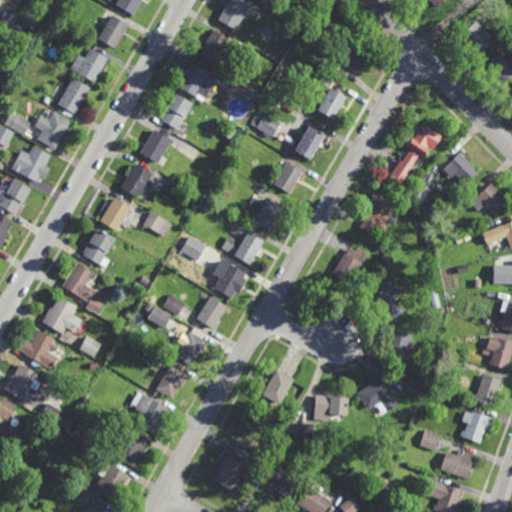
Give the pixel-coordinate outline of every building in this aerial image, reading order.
[(138,0),(131,14),(113,4),(115,0),(138,0)] [(234,29),(216,19),(227,0),(239,0),(248,5),(234,29)] [(124,28),(123,27),(112,48),(96,39),(109,15),(126,24),(124,28)] [(478,53),(460,35),(473,21),(492,39),(478,53)] [(213,63),(197,53),(211,29),(228,39),(213,63)] [(355,71),(331,49),(344,35),(368,57),(355,71)] [(105,58),(92,82),(68,68),(75,54),(81,58),(87,48),(105,58)] [(511,74),(502,84),(484,65),(497,52),(511,67),(511,74)] [(194,97),(176,87),(190,63),(208,73),(194,97)] [(333,119),(316,110),(329,88),(318,82),(322,75),(334,81),(330,88),(345,97),(333,119)] [(73,114),(55,104),(70,78),(87,88),(73,114)] [(27,106),(21,102),(22,101),(21,101),(24,98),(20,95),(22,93),(31,100),(27,106)] [(176,128),(160,119),(161,118),(160,117),(174,94),(190,103),(176,128)] [(47,104),(40,100),(42,96),(49,99),(47,104)] [(50,112),(50,111),(68,121),(52,150),(34,139),(36,136),(28,132),(37,115),(38,116),(42,108),(50,112)] [(272,136),(249,122),(257,109),(280,122),(272,136)] [(18,116),(29,122),(22,134),(5,124),(11,112),(16,115),(19,110),(21,112),(18,116)] [(6,147),(0,143),(0,124),(14,133),(6,147)] [(230,139),(222,135),(228,124),(236,128),(230,139)] [(309,159),(293,150),(308,125),(324,135),(309,159)] [(440,136),(432,149),(429,147),(421,159),(417,156),(410,167),(411,168),(400,185),(388,178),(399,160),(401,161),(409,149),(405,147),(413,135),(415,137),(417,134),(418,135),(424,126),(440,136)] [(156,163),(138,152),(153,128),(170,139),(156,163)] [(48,156),(34,181),(11,169),(12,167),(5,163),(9,156),(8,156),(9,154),(17,158),(21,150),(26,153),(30,146),(48,156)] [(464,185),(445,166),(459,152),(478,171),(464,185)] [(288,194),(272,184),(287,160),(303,170),(288,194)] [(135,197),(120,188),(134,164),(149,174),(135,197)] [(176,188),(168,184),(172,178),(179,183),(176,188)] [(15,216),(0,207),(0,202),(1,201),(0,200),(0,191),(5,194),(13,180),(30,190),(15,216)] [(418,204),(407,193),(420,180),(431,192),(418,204)] [(492,214),(476,196),(490,184),(506,202),(492,214)] [(380,231),(374,228),(372,234),(360,228),(376,195),(394,204),(380,231)] [(114,231),(98,221),(113,197),(129,207),(114,231)] [(268,231),(252,222),(266,197),(282,207),(268,231)] [(207,212),(200,207),(204,200),(211,205),(207,212)] [(163,236),(141,224),(149,210),(171,223),(163,236)] [(1,248),(0,247),(0,214),(12,222),(5,234),(9,236),(1,248)] [(511,246),(509,248),(505,237),(486,245),(481,234),(511,221),(511,246)] [(104,268),(81,255),(96,228),(113,238),(102,256),(108,260),(104,268)] [(249,264),(233,255),(233,254),(221,247),(228,234),(241,241),(246,231),(262,240),(249,264)] [(197,260),(205,244),(188,235),(180,251),(197,260)] [(352,282),(351,281),(346,288),(329,278),(343,254),(361,265),(353,277),(354,278),(352,282)] [(230,296),(213,286),(228,261),(244,272),(230,296)] [(91,281),(89,279),(87,283),(86,282),(84,285),(89,288),(90,286),(94,289),(95,287),(108,295),(96,313),(84,305),(86,301),(61,285),(76,262),(95,275),(91,281)] [(458,273),(457,267),(467,265),(468,271),(458,273)] [(511,284),(492,284),(493,266),(511,266),(511,284)] [(145,285),(141,282),(144,276),(149,279),(145,285)] [(383,314),(369,295),(384,284),(398,304),(383,314)] [(177,315),(162,306),(169,293),(185,302),(177,315)] [(70,312),(80,318),(73,330),(63,324),(62,325),(64,326),(60,333),(39,320),(49,305),(50,305),(57,294),(75,305),(70,312)] [(212,327),(195,316),(209,294),(225,305),(212,327)] [(511,331),(497,326),(499,320),(501,320),(504,311),(499,309),(503,297),(511,300),(511,331)] [(163,327),(146,317),(149,311),(144,308),(148,301),(170,315),(163,327)] [(128,317),(123,314),(127,307),(133,310),(128,317)] [(118,335),(111,331),(114,326),(120,330),(118,335)] [(56,350),(48,347),(47,351),(55,355),(50,367),(24,353),(36,328),(54,337),(51,342),(58,345),(56,350)] [(408,353),(398,351),(397,363),(386,361),(388,350),(385,350),(388,328),(411,331),(408,353)] [(190,364),(174,355),(188,330),(205,340),(190,364)] [(93,356),(78,347),(85,334),(101,343),(93,356)] [(132,343),(126,339),(129,334),(135,338),(132,343)] [(496,336),(511,341),(511,348),(505,369),(488,363),(492,349),(485,347),(489,335),(496,337),(496,336)] [(488,356),(482,354),(484,348),(490,350),(488,356)] [(33,377),(40,381),(35,389),(28,385),(24,393),(25,393),(23,398),(4,387),(13,373),(13,374),(20,363),(36,372),(33,377)] [(172,398),(155,388),(170,364),(186,374),(172,398)] [(279,403),(261,393),(275,367),(293,377),(279,403)] [(492,405),(474,399),(483,372),(501,378),(492,405)] [(397,404),(387,411),(380,400),(366,408),(355,392),(379,377),(397,404)] [(153,431),(134,420),(137,416),(136,416),(139,411),(134,408),(142,393),(166,406),(153,431)] [(345,414),(329,413),(329,419),(313,418),(315,393),(330,394),(330,395),(346,396),(345,414)] [(6,419),(7,420),(1,430),(0,429),(0,395),(1,394),(16,403),(6,419)] [(88,407),(81,403),(84,399),(90,402),(88,407)] [(54,421),(40,413),(46,401),(60,409),(54,421)] [(375,416),(371,409),(376,405),(381,413),(375,416)] [(489,416),(479,442),(460,435),(462,429),(464,430),(467,422),(462,420),(465,410),(470,412),(471,409),(489,416)] [(258,420),(251,415),(253,411),(261,415),(258,420)] [(62,426),(55,422),(58,416),(65,420),(62,426)] [(310,443),(303,442),(303,439),(295,438),(297,421),(312,423),(310,443)] [(132,466),(114,456),(130,428),(147,439),(132,466)] [(434,450),(419,444),(425,428),(439,433),(434,450)] [(25,451),(19,448),(7,442),(13,432),(24,439),(23,441),(28,444),(25,451)] [(246,458),(233,451),(238,442),(251,449),(246,458)] [(98,462),(85,454),(90,445),(103,453),(98,462)] [(465,477),(439,468),(445,451),(456,455),(458,448),(474,454),(465,477)] [(231,488),(212,478),(224,454),(244,464),(231,488)] [(109,464),(110,463),(128,474),(114,499),(95,488),(98,483),(97,483),(100,477),(101,478),(103,476),(97,472),(104,461),(109,464)] [(287,496),(264,482),(275,464),(298,479),(287,496)] [(384,486),(369,480),(372,473),(387,479),(384,486)] [(452,511),(439,511),(434,510),(435,509),(433,508),(434,504),(436,504),(438,498),(427,494),(432,480),(460,489),(452,511)] [(322,511),(311,511),(295,502),(306,484),(330,500),(322,511)] [(353,511),(343,511),(339,505),(351,496),(359,508),(353,511)] [(105,511),(82,511),(91,498),(108,508),(105,511)]
